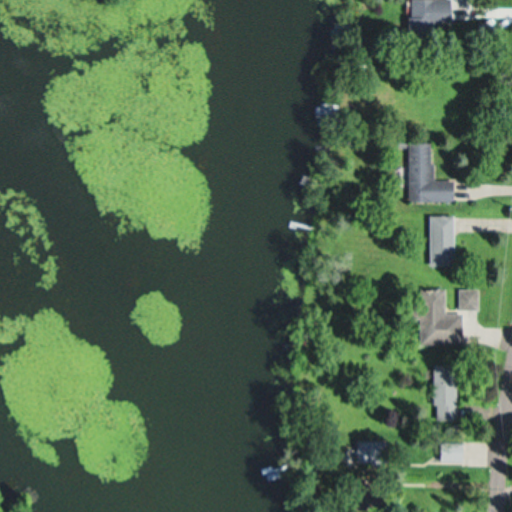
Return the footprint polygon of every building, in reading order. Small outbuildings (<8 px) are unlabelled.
[(432,34),(432,26),(448,26),(448,0),(406,0),(406,34),(432,34)] [(407,202),(450,202),(450,180),(431,180),(431,142),(407,142),(407,202)] [(427,215),(427,266),(454,266),(453,215),(427,215)] [(457,313),(444,313),(444,289),(417,289),(417,305),(410,305),(410,320),(417,320),(417,344),(457,344),(457,313)] [(456,364),(431,364),(431,420),(456,420),(456,364)]
